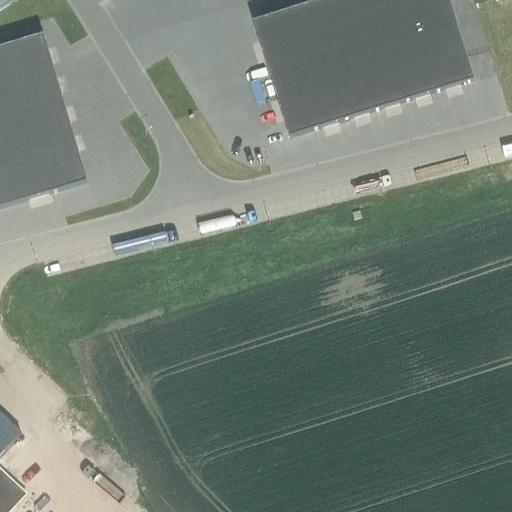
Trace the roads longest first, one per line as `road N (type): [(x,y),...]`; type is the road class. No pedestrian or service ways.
road 1 (unclassified): [(204,209),(511,131)]
road 2 (unclassified): [(78,0),(204,209)]
road 3 (unclassified): [(0,261),(204,209)]
